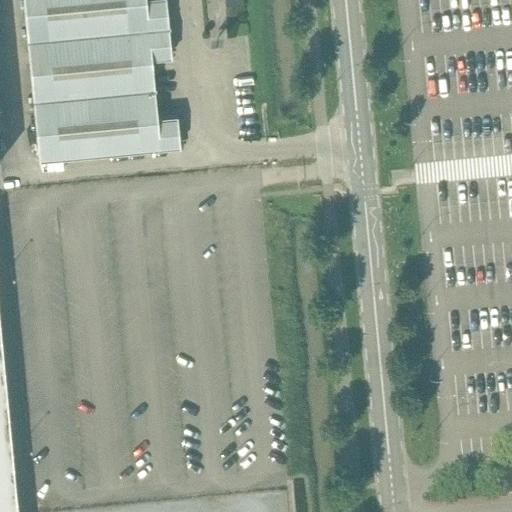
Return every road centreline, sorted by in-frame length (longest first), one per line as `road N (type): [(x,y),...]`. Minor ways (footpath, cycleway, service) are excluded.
road 1 (tertiary): [(391,482),(345,0)]
road 2 (unclassified): [(407,0),(451,478)]
road 3 (unknown): [(209,157),(189,0)]
